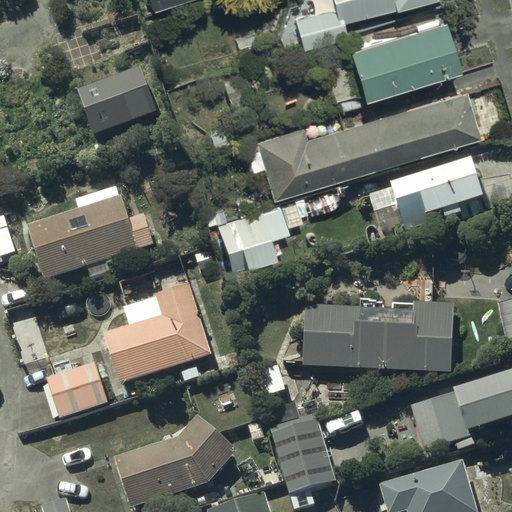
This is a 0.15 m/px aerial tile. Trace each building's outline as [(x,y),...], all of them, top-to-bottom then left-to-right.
[(145,0),(149,9),(173,0),(145,0)] [(306,0),(309,10),(287,16),(296,45),(341,31),(337,19),(408,0),(306,0)] [(452,61),(438,13),(343,42),(358,90),(452,61)] [(333,60),(328,43),(302,50),(307,67),(333,60)] [(155,119),(139,73),(77,96),(94,142),(155,119)] [(241,77),(221,84),(228,104),(247,98),(241,77)] [(317,122),(253,140),(270,198),(476,137),(462,90),(320,132),(317,122)] [(485,213),(469,168),(370,203),(382,237),(403,229),(405,235),(426,228),(424,224),(440,218),(443,226),(461,219),(459,215),(468,211),(470,218),(485,213)] [(78,215),(28,230),(43,284),(87,272),(90,283),(110,277),(107,265),(153,252),(144,219),(127,223),(117,190),(75,202),(78,215)] [(257,210),(213,224),(228,267),(271,253),(257,210)] [(6,221),(0,222),(0,263),(19,259),(12,231),(9,231),(6,221)] [(128,330),(105,338),(119,389),(211,360),(188,290),(122,311),(128,330)] [(360,311),(305,310),(303,371),(452,377),(454,307),(377,306),(377,303),(360,302),(360,311)] [(511,304),(498,308),(508,354),(511,353),(511,304)] [(109,407),(95,367),(46,383),(59,424),(109,407)] [(278,367),(253,373),(260,402),(285,396),(278,367)] [(511,380),(410,413),(425,457),(511,429),(511,380)] [(270,431),(288,499),(336,486),(319,418),(270,431)] [(116,463),(130,511),(207,489),(236,456),(196,421),(177,442),(116,463)] [(474,511),(462,467),(380,489),(385,511),(474,511)] [(215,511),(269,511),(265,497),(215,511)] [(42,509),(42,511),(69,511),(67,502),(42,509)]
